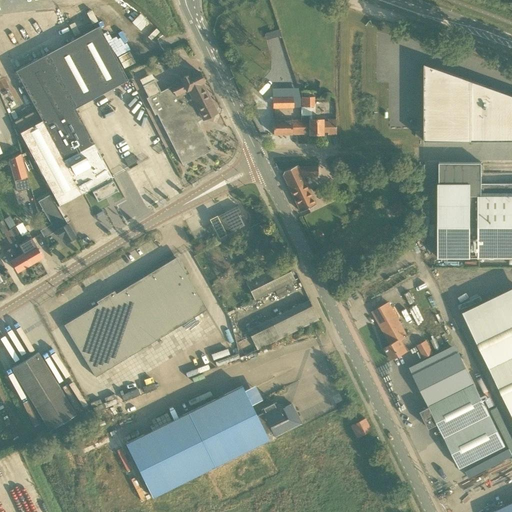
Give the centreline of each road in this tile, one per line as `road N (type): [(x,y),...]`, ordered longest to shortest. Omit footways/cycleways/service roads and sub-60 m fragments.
road 1 (tertiary): [(431,511),(264,169)]
road 2 (secondary): [(0,315),(217,185)]
road 3 (secondary): [(259,159),(196,27)]
road 4 (primary): [(511,45),(388,0)]
